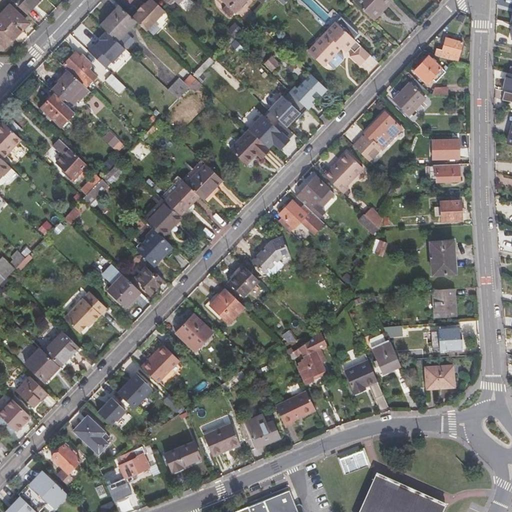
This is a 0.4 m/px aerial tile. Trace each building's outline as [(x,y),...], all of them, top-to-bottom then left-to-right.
[(11,0),(25,13),(34,3),(36,5),(40,0),(11,0)] [(135,22),(145,32),(164,12),(152,0),(148,0),(137,11),(138,12),(131,18),(135,22)] [(215,0),(216,1),(223,8),(227,4),(222,0),(215,0)] [(222,0),(227,4),(223,8),(222,10),(231,17),(247,0),(222,0)] [(357,0),(355,3),(373,20),(391,0),(357,0)] [(346,9),(363,26),(365,25),(371,32),(363,41),(375,53),(391,37),(373,20),(355,3),(353,2),(346,9)] [(34,3),(25,13),(27,15),(36,5),(34,3)] [(264,4),(257,11),(260,15),(267,7),(264,4)] [(100,25),(107,32),(116,41),(135,22),(131,18),(119,6),(100,25)] [(0,39),(7,45),(27,24),(10,8),(0,18),(0,39)] [(330,17),(339,25),(341,28),(349,20),(337,9),(330,17)] [(257,11),(246,22),(250,25),(260,15),(257,11)] [(315,45),(308,52),(317,60),(324,66),(326,63),(333,70),(340,63),(340,59),(335,54),(338,52),(350,50),(353,54),(350,58),(360,66),(371,56),(341,28),(339,25),(330,17),(329,16),(327,19),(335,27),(330,32),(328,31),(322,37),(322,40),(317,45),(315,45)] [(236,27),(232,32),(236,36),(241,31),(236,27)] [(89,50),(108,67),(125,49),(116,41),(107,32),(89,50)] [(230,37),(223,45),(227,49),(235,41),(230,37)] [(436,49),(434,56),(440,58),(457,62),(462,43),(445,38),(442,51),(436,49)] [(76,53),(65,64),(70,70),(77,76),(75,78),(83,86),(90,79),(84,72),(84,71),(84,70),(84,69),(87,66),(90,68),(92,65),(82,55),(80,57),(76,53)] [(415,71),(427,83),(432,77),(437,81),(445,73),(428,57),(415,71)] [(264,65),(271,72),(278,65),(271,58),(264,65)] [(204,63),(194,73),(195,74),(193,77),(197,81),(209,68),(204,63)] [(84,72),(90,79),(94,75),(89,70),(90,68),(87,66),(84,69),(84,70),(84,71),(84,72)] [(511,71),(508,71),(503,90),(505,91),(511,92),(511,71)] [(51,92),(55,95),(63,103),(64,103),(66,100),(68,102),(83,86),(75,78),(68,72),(63,77),(59,82),(58,82),(59,83),(51,92)] [(104,80),(118,93),(123,87),(110,74),(104,80)] [(295,88),(290,93),(307,110),(313,104),(310,101),(313,98),(318,103),(323,99),(321,96),(326,90),(312,76),(298,90),(295,88)] [(190,77),(184,84),(188,88),(194,81),(190,77)] [(168,92),(178,101),(188,90),(179,81),(168,92)] [(197,81),(190,88),(194,92),(201,85),(197,81)] [(393,101),(408,115),(424,98),(409,84),(393,101)] [(151,94),(163,105),(168,99),(164,94),(166,92),(160,86),(151,94)] [(511,100),(511,92),(505,91),(503,98),(511,100)] [(41,108),(62,128),(75,115),(63,103),(55,95),(41,108)] [(283,95),(269,109),(288,127),(301,113),(283,95)] [(264,113),(248,130),(268,149),(273,143),(280,149),(290,139),(264,113)] [(367,133),(373,138),(370,140),(365,135),(354,146),(370,161),(372,159),(374,160),(379,153),(378,152),(382,147),(383,148),(402,128),(386,113),(366,132),(367,133)] [(159,120),(145,135),(150,139),(164,126),(159,120)] [(8,126),(18,134),(22,130),(12,121),(8,126)] [(0,125),(0,158),(2,160),(21,140),(3,123),(0,125)] [(248,130),(229,149),(245,164),(256,154),(260,157),(268,149),(248,130)] [(108,133),(103,139),(116,152),(122,146),(108,133)] [(444,141),(445,164),(461,164),(460,140),(444,141)] [(56,163),(66,173),(65,175),(71,181),(78,175),(82,179),(86,175),(82,171),(87,166),(75,155),(74,157),(58,141),(52,146),(62,156),(56,163)] [(138,145),(123,160),(129,166),(144,151),(138,145)] [(341,163),(327,177),(343,193),(349,188),(347,185),(363,168),(348,153),(339,161),(341,163)] [(177,162),(172,167),(181,176),(196,160),(189,154),(180,164),(177,162)] [(0,180),(11,169),(2,160),(0,158),(0,180)] [(109,161),(104,166),(108,171),(114,165),(109,161)] [(116,164),(101,180),(108,186),(122,170),(116,164)] [(435,165),(435,172),(438,172),(438,181),(461,180),(461,164),(445,164),(435,165)] [(206,165),(187,185),(198,197),(202,201),(221,180),(206,165)] [(315,176),(297,196),(319,217),(325,211),(322,207),(316,202),(327,189),(328,188),(315,176)] [(95,177),(83,191),(87,195),(100,181),(95,177)] [(100,181),(87,195),(83,200),(89,206),(108,186),(101,180),(100,181)] [(183,182),(165,201),(165,202),(180,216),(198,197),(187,185),(183,182)] [(327,189),(316,202),(322,207),(333,195),(327,189)] [(292,201),(276,218),(291,232),(307,215),(292,201)] [(436,207),(436,216),(443,216),(443,224),(463,222),(462,201),(442,203),(442,206),(436,207)] [(165,202),(145,222),(156,233),(159,235),(170,223),(173,226),(182,218),(180,216),(165,202)] [(360,220),(374,233),(379,228),(365,214),(360,220)] [(170,223),(159,235),(162,238),(173,226),(170,223)] [(156,233),(137,252),(153,267),(159,262),(157,260),(161,257),(162,258),(172,248),(162,238),(159,235),(156,233)] [(274,241),(254,261),(265,273),(281,258),(290,254),(285,237),(274,241)] [(376,239),(371,253),(377,255),(381,241),(376,239)] [(381,241),(377,255),(384,257),(388,243),(381,241)] [(435,243),(437,275),(457,273),(455,242),(435,243)] [(8,255),(11,258),(19,266),(26,259),(15,249),(8,255)] [(0,261),(0,276),(5,281),(7,279),(15,270),(7,262),(4,258),(0,261)] [(11,258),(7,262),(15,270),(19,266),(11,258)] [(229,281),(244,296),(259,280),(244,265),(229,281)] [(134,278),(142,287),(140,289),(149,297),(163,283),(154,274),(152,275),(145,268),(134,278)] [(108,292),(125,309),(140,293),(123,277),(108,292)] [(436,297),(436,318),(458,316),(457,289),(441,290),(441,297),(436,297)] [(228,290),(212,308),(229,324),(246,308),(228,290)] [(106,309),(89,293),(64,319),(79,334),(86,326),(90,322),(92,324),(106,309)] [(191,312),(173,331),(176,333),(194,314),(191,312)] [(194,314),(176,333),(194,351),(212,332),(194,314)] [(385,327),(388,334),(402,333),(402,326),(385,327)] [(442,330),(443,352),(462,350),(460,328),(442,330)] [(281,334),(287,341),(297,339),(290,331),(281,334)] [(42,351),(45,354),(61,370),(81,350),(62,332),(42,351)] [(313,354),(322,349),(319,344),(322,342),(318,336),(305,344),(297,350),(293,344),(285,350),(288,355),(289,355),(293,360),(299,357),(302,362),(300,363),(301,365),(298,367),(299,369),(297,371),(307,388),(325,376),(313,354)] [(293,344),(297,350),(305,344),(303,341),(293,344)] [(373,351),(383,374),(401,366),(391,343),(373,351)] [(161,345),(148,359),(150,360),(163,347),(161,345)] [(163,347),(150,360),(148,359),(147,360),(153,366),(167,351),(163,347)] [(28,366),(47,385),(61,370),(45,354),(42,351),(28,366)] [(141,367),(152,377),(157,382),(177,360),(167,351),(153,366),(147,360),(141,367)] [(345,372),(354,394),(364,390),(364,387),(377,382),(369,362),(345,372)] [(427,390),(455,388),(454,366),(426,368),(427,390)] [(136,372),(118,391),(136,408),(154,388),(136,372)] [(15,392),(32,408),(46,394),(30,378),(15,392)] [(275,406),(283,426),(293,423),(292,420),(312,412),(304,393),(275,406)] [(113,396),(99,410),(112,424),(117,419),(118,420),(127,411),(113,396)] [(12,402),(0,413),(0,416),(16,432),(29,418),(12,402)] [(238,425),(246,443),(250,451),(279,438),(271,420),(267,421),(264,415),(238,425)] [(0,425),(12,437),(16,432),(0,416),(0,425)] [(74,431),(98,455),(107,445),(99,439),(105,432),(88,416),(74,431)] [(203,437),(212,455),(240,443),(231,424),(203,437)] [(99,439),(107,445),(112,440),(105,432),(99,439)] [(165,456),(172,473),(182,469),(182,467),(200,460),(193,444),(165,456)] [(63,468),(58,474),(69,485),(81,472),(75,466),(80,461),(63,445),(53,457),(63,468)] [(370,465),(363,449),(339,459),(345,475),(370,465)] [(119,465),(126,479),(149,467),(142,454),(134,457),(131,451),(120,456),(123,463),(119,465)] [(100,469),(113,500),(119,498),(106,464),(100,469)] [(38,511),(47,502),(53,508),(66,494),(40,472),(17,497),(34,511),(38,511)] [(442,511),(445,508),(434,503),(386,481),(377,477),(361,511),(442,511)] [(238,511),(304,511),(303,506),(302,505),(300,505),(296,506),(290,491),(281,495),(247,509),(238,511)] [(34,511),(17,497),(4,511),(5,511),(34,511)] [(113,500),(119,511),(124,509),(119,498),(113,500)]
